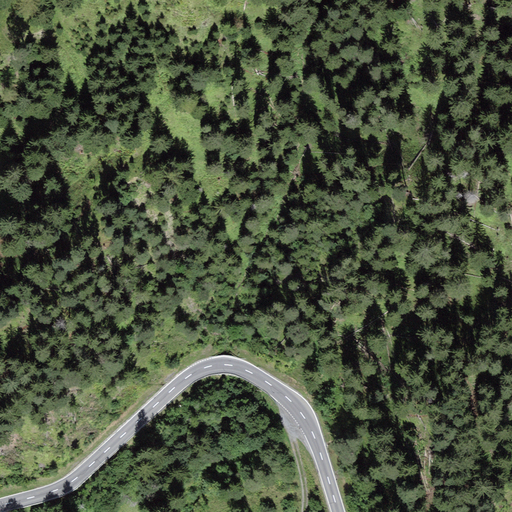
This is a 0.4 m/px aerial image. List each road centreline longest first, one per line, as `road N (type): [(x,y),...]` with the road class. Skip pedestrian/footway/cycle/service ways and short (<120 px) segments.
road 1 (secondary): [(338,511),(301,410),(231,366),(185,378),(62,487),(0,506)]
road 2 (track): [(272,386),(302,470),(303,511)]
